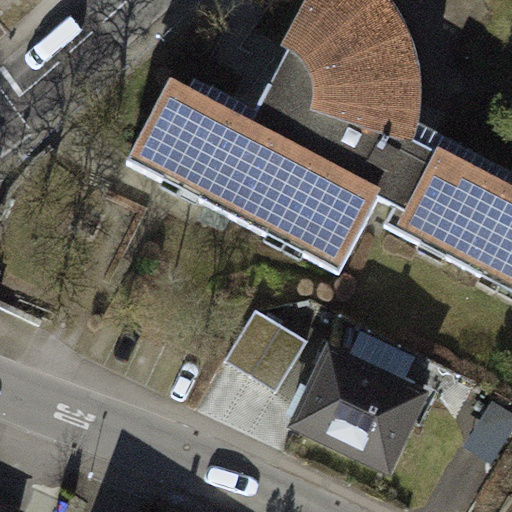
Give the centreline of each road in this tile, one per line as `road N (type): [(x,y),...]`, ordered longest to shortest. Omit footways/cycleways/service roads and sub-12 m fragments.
road 1 (residential): [(290,511),(0,385)]
road 2 (primary): [(133,0),(0,116)]
